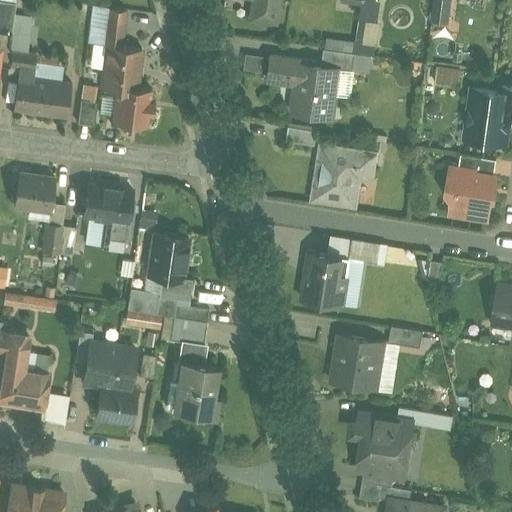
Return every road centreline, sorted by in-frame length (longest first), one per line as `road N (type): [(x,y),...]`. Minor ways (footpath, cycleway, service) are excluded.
road 1 (residential): [(0,437),(308,484)]
road 2 (unclassified): [(308,484),(232,198)]
road 3 (residential): [(232,198),(511,247)]
road 4 (residential): [(223,162),(202,166),(0,139)]
road 5 (unclassified): [(223,162),(181,0)]
